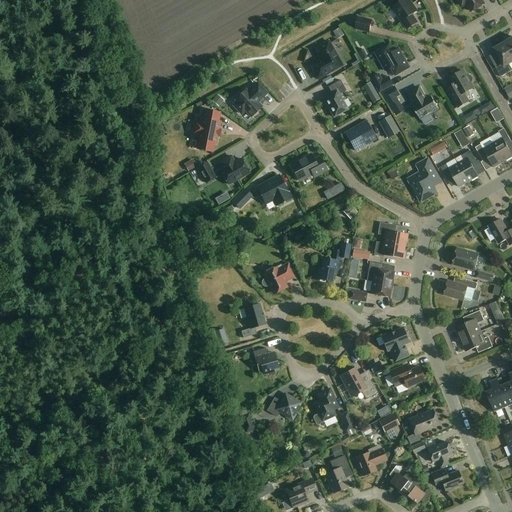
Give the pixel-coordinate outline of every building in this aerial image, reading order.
[(417,11),(409,0),(404,0),(393,9),(407,29),(417,22),(412,14),(417,11)] [(459,0),(460,0),(461,2),(463,3),(466,2),(472,12),(484,5),(481,0),(459,0)] [(373,20),(358,17),(355,29),(370,33),(373,20)] [(333,36),(335,44),(343,42),(341,34),(333,36)] [(342,65),(328,41),(316,49),(322,60),(310,66),(318,79),(342,65)] [(511,68),(509,64),(511,62),(511,55),(505,43),(503,45),(501,44),(497,46),(496,48),(494,49),(502,63),(495,67),(501,77),(511,71),(511,68)] [(399,49),(394,52),(390,45),(375,53),(380,62),(386,59),(395,76),(410,68),(399,49)] [(467,77),(463,71),(450,79),(454,85),(448,89),(459,108),(469,102),(466,97),(469,96),(470,93),(468,91),(473,88),(470,83),(472,82),(472,80),(471,76),(468,76),(467,77)] [(395,85),(389,76),(384,79),(380,73),(371,78),(380,94),(395,85)] [(344,86),(340,80),(328,87),(332,93),(323,98),(334,117),(348,109),(339,95),(345,92),(342,87),(344,86)] [(267,93),(258,83),(248,92),(246,90),(236,100),(238,102),(234,106),(242,114),(246,111),(251,117),(262,107),(257,102),(267,93)] [(427,100),(420,88),(409,94),(416,106),(413,107),(420,119),(439,109),(432,97),(427,100)] [(378,93),(371,97),(374,103),(382,99),(378,93)] [(217,94),(213,101),(216,103),(221,97),(217,94)] [(261,103),(268,115),(279,109),(272,97),(261,103)] [(486,104),(486,106),(489,112),(496,108),(492,101),(486,104)] [(220,113),(206,110),(204,119),(202,118),(201,123),(195,122),(193,134),(199,135),(198,140),(200,140),(198,149),(212,152),(214,143),(216,144),(220,122),(218,121),(220,113)] [(400,131),(390,115),(379,122),(388,138),(400,131)] [(467,115),(461,118),(465,125),(472,121),(469,116),(467,115)] [(503,125),(499,117),(492,121),(491,118),(489,119),(495,130),(503,125)] [(376,140),(366,122),(351,131),(350,130),(343,134),(347,140),(349,139),(356,151),(376,140)] [(502,139),(493,145),(503,162),(511,157),(511,155),(507,148),(511,145),(511,143),(504,129),(498,133),(502,139)] [(462,130),(455,134),(459,141),(466,137),(462,130)] [(503,162),(493,145),(483,150),(481,145),(475,149),(483,162),(488,159),(493,168),(503,162)] [(443,163),(452,157),(448,150),(439,156),(443,163)] [(458,165),(468,182),(478,177),(473,168),(478,165),(470,151),(461,157),(464,162),(458,165)] [(314,160),(311,154),(291,165),(299,181),(313,174),(314,177),(327,170),(320,157),(314,160)] [(235,163),(231,156),(219,163),(222,170),(221,171),(229,184),(249,173),(241,159),(235,163)] [(441,182),(428,160),(417,166),(421,173),(408,180),(421,203),(436,194),(433,187),(441,182)] [(184,166),(189,174),(196,169),(191,161),(184,166)] [(216,178),(207,162),(197,168),(206,183),(216,178)] [(468,182),(458,165),(449,170),(446,165),(441,168),(448,182),(454,179),(459,188),(468,182)] [(392,184),(398,181),(395,175),(389,179),(392,184)] [(291,198),(279,176),(257,188),(265,203),(273,199),(277,205),(291,198)] [(253,196),(245,189),(233,202),(240,209),(253,196)] [(511,230),(508,232),(501,220),(489,227),(499,245),(506,240),(510,246),(511,245),(511,230)] [(385,237),(384,244),(404,247),(405,242),(406,242),(407,236),(396,234),(397,226),(379,223),(377,235),(385,237)] [(351,244),(341,243),(338,257),(348,259),(351,244)] [(403,253),(404,247),(384,244),(383,250),(378,249),(377,255),(403,259),(404,253),(403,253)] [(370,253),(353,250),(352,257),(369,260),(370,253)] [(466,253),(457,250),(453,264),(462,267),(462,268),(474,271),(479,255),(466,252),(466,253)] [(339,262),(323,259),(322,268),(318,271),(316,280),(332,282),(333,274),(336,275),(339,262)] [(372,282),(392,286),(393,281),(393,280),(394,273),(381,271),(382,265),(370,263),(368,274),(373,275),(372,282)] [(295,278),(288,264),(281,267),(280,266),(277,268),(277,267),(262,274),(265,279),(264,279),(263,280),(262,281),(262,282),(262,283),(262,284),(262,285),(263,286),(264,286),(265,287),(266,287),(267,287),(267,286),(268,286),(270,290),(272,289),(275,294),(287,288),(285,283),(295,278)] [(498,277),(479,271),(477,278),(496,284),(498,277)] [(478,284),(466,281),(464,287),(448,282),(444,295),(464,301),(467,288),(476,290),(478,284)] [(392,286),(372,282),(370,295),(389,298),(391,291),(392,286)] [(367,293),(352,290),(350,300),(366,302),(367,293)] [(265,325),(259,305),(244,309),(250,329),(241,332),(243,339),(256,335),(254,328),(265,325)] [(456,328),(461,340),(480,332),(477,325),(484,322),(480,312),(464,319),(466,324),(456,328)] [(408,343),(402,328),(381,337),(387,352),(391,351),(395,362),(408,356),(404,345),(408,343)] [(483,340),(480,332),(461,340),(467,352),(476,348),(478,354),(493,348),(488,338),(483,340)] [(267,355),(266,349),(253,353),(259,372),(262,371),(263,375),(268,374),(273,377),(275,372),(279,371),(274,353),(267,355)] [(383,368),(379,361),(369,366),(373,373),(383,368)] [(406,372),(403,366),(388,372),(395,388),(405,384),(407,389),(424,381),(418,367),(406,372)] [(363,384),(355,368),(339,376),(352,398),(362,393),(366,400),(378,394),(371,380),(363,384)] [(493,382),(504,408),(511,404),(511,398),(506,385),(500,387),(497,380),(493,382)] [(494,412),(504,408),(493,382),(490,383),(493,390),(486,393),(494,412)] [(338,408),(330,390),(317,396),(319,401),(314,404),(319,414),(314,417),(313,418),(316,425),(318,426),(323,423),(322,422),(335,416),(332,410),(338,408)] [(301,404),(285,394),(280,402),(274,398),(267,411),(277,417),(280,413),(287,417),(286,418),(292,421),(296,415),(295,414),(301,404)] [(439,425),(433,411),(425,414),(424,412),(417,415),(417,417),(409,421),(415,435),(407,438),(410,445),(421,440),(418,433),(439,425)] [(357,432),(347,412),(340,415),(349,436),(357,432)] [(255,429),(249,413),(240,417),(246,432),(255,429)] [(399,425),(393,414),(379,422),(385,433),(399,425)] [(315,451),(313,442),(302,446),(305,454),(315,451)] [(451,455),(446,442),(436,446),(435,445),(427,449),(433,463),(438,461),(441,468),(449,465),(446,457),(451,455)] [(425,449),(422,443),(411,448),(414,454),(425,449)] [(386,461),(382,449),(369,455),(369,453),(356,459),(363,477),(376,471),(374,465),(378,463),(378,464),(386,461)] [(349,468),(344,456),(330,462),(334,471),(325,475),(333,494),(348,488),(341,471),(349,468)] [(509,460),(501,465),(504,470),(511,465),(509,460)] [(399,494),(402,496),(414,480),(407,474),(402,478),(398,474),(401,470),(401,467),(396,467),(389,476),(394,479),(390,484),(400,491),(399,494)] [(446,476),(444,469),(431,474),(436,486),(442,483),(446,492),(463,485),(458,471),(446,476)] [(317,490),(312,479),(298,485),(298,486),(286,491),(293,508),(308,502),(305,495),(317,490)] [(421,485),(414,480),(402,496),(405,498),(407,497),(417,504),(420,499),(425,502),(431,495),(428,489),(427,490),(424,494),(419,491),(421,485)] [(288,502),(282,505),(285,511),(289,511),(292,511),(288,502)]
